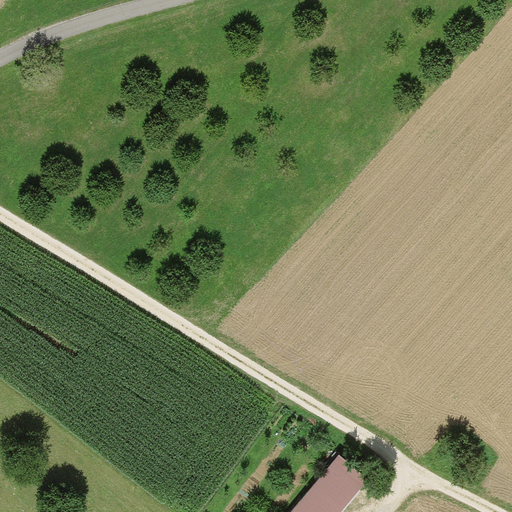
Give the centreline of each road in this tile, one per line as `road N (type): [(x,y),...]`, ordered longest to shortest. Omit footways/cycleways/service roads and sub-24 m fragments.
road 1 (track): [(0,219),(489,511)]
road 2 (unclassified): [(169,0),(61,29),(0,59)]
